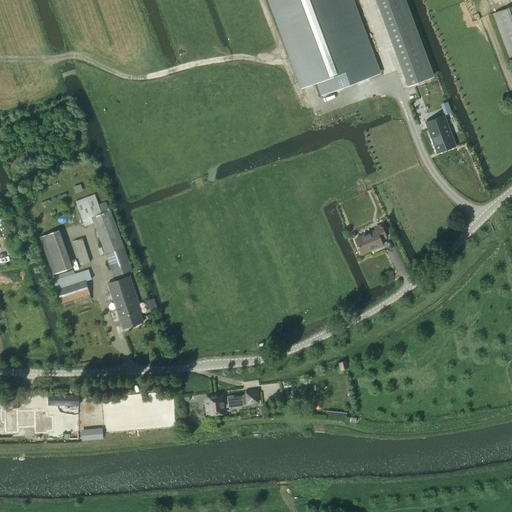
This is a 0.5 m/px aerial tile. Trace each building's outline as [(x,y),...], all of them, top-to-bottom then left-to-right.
[(321,95),(378,73),(351,0),(270,0),(302,87),(316,82),(321,95)] [(377,0),(409,85),(432,77),(403,0),(377,0)] [(511,5),(493,13),(510,57),(511,56),(511,5)] [(444,115),(426,122),(437,153),(455,146),(444,115)] [(94,194),(75,201),(85,226),(93,223),(114,277),(132,270),(110,209),(109,210),(106,202),(98,204),(94,194)] [(386,237),(381,224),(374,227),(375,229),(354,238),(362,254),(383,245),(380,240),(386,237)] [(81,265),(90,262),(82,238),(73,241),(81,265)] [(88,270),(53,281),(61,303),(72,299),(90,294),(85,281),(91,279),(88,270)] [(123,329),(142,322),(139,312),(141,311),(129,276),(107,283),(123,329)] [(345,361),(339,363),(341,370),(347,368),(345,361)] [(258,402),(257,391),(245,392),(246,394),(233,396),(234,398),(223,399),(222,395),(206,397),(208,415),(225,413),(224,408),(236,406),(236,404),(247,402),(247,404),(258,402)] [(8,410),(8,434),(19,434),(18,429),(47,428),(46,409),(24,410),(22,415),(17,415),(17,395),(3,395),(4,410),(8,410)] [(48,395),(48,405),(79,405),(79,395),(48,395)] [(103,439),(102,432),(81,434),(82,441),(103,439)]
